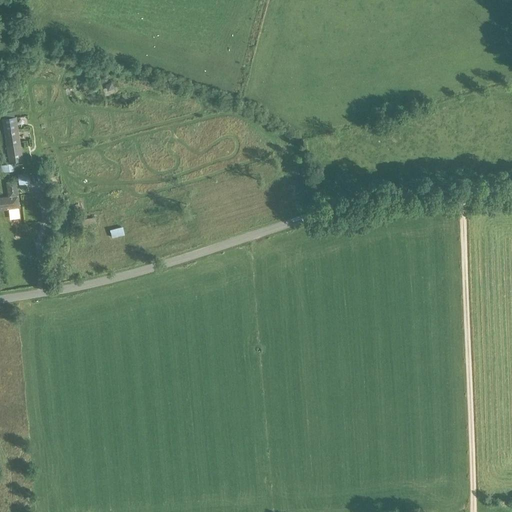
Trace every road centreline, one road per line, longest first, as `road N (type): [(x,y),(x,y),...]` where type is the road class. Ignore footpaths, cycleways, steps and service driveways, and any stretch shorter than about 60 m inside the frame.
road 1 (unclassified): [(0,300),(127,275),(382,196),(511,194)]
road 2 (track): [(473,511),(460,194)]
